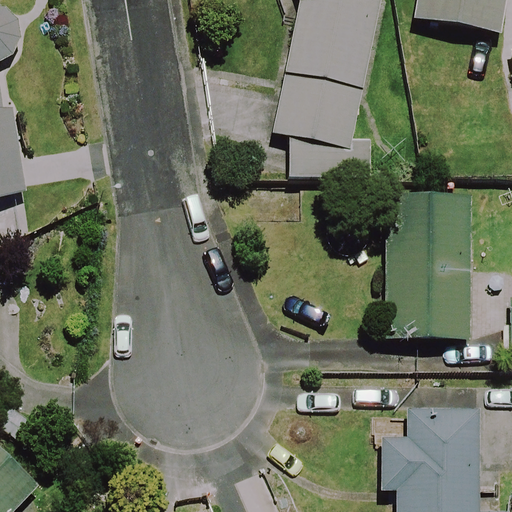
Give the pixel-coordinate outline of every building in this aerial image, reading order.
[(364,198),(372,158),(342,153),(370,8),(367,0),(282,0),(288,16),(263,142),(283,146),(277,181),(364,198)] [(497,0),(411,0),(407,30),(490,43),(497,0)] [(0,206),(22,204),(6,100),(0,101),(0,66),(15,64),(7,11),(0,12),(0,206)] [(508,193),(475,194),(476,267),(509,266),(508,193)] [(464,208),(383,205),(378,346),(459,350),(464,208)] [(471,511),(472,422),(431,421),(431,422),(399,422),(399,441),(371,441),(370,501),(385,501),(385,511),(471,511)] [(13,511),(30,495),(0,467),(0,511),(13,511)]
